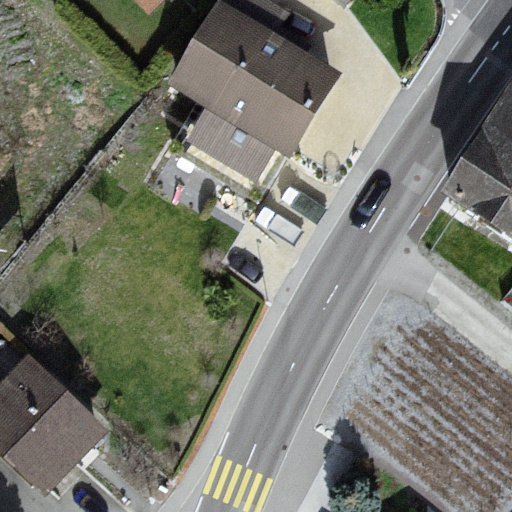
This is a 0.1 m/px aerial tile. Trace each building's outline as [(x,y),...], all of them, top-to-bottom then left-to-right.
[(124,0),(148,21),(172,0),(124,0)] [(328,36),(262,0),(230,0),(179,87),(210,114),(193,152),(265,193),(288,162),(307,168),(350,90),(319,67),(328,36)] [(351,0),(328,0),(342,14),(351,0)] [(511,110),(457,202),(511,234),(511,110)] [(0,368),(4,372),(30,336),(0,313),(0,368)] [(0,390),(0,449),(48,489),(104,420),(27,358),(0,390)]
